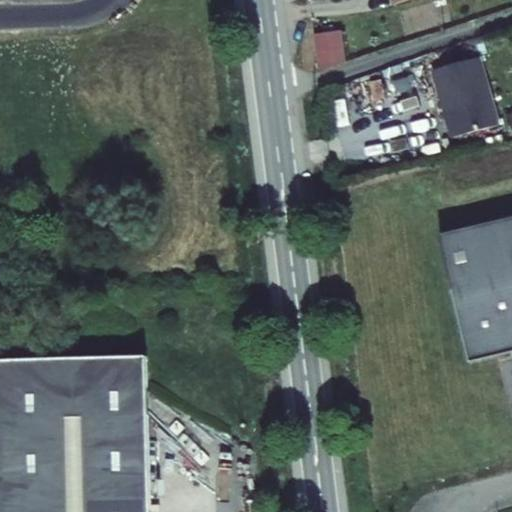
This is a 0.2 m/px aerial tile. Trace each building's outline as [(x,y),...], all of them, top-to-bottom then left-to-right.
[(394,0),(398,11),(434,0),(394,0)] [(341,33),(313,36),(315,55),(343,52),(341,33)] [(452,137),(499,125),(481,57),(434,70),(452,137)] [(423,118),(391,122),(395,152),(426,148),(423,118)] [(511,214),(435,232),(468,362),(511,352),(511,214)] [(0,511),(149,511),(145,357),(0,360),(0,511)]
